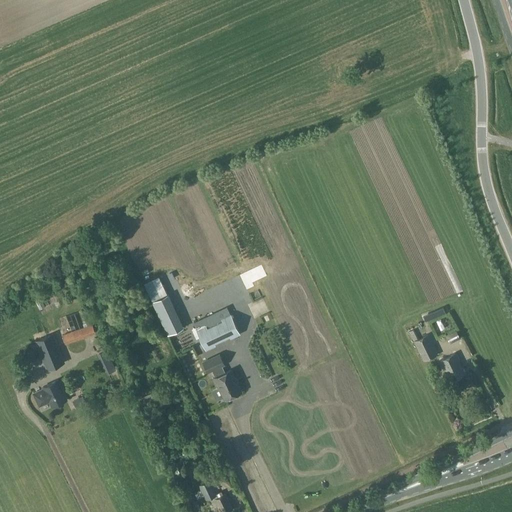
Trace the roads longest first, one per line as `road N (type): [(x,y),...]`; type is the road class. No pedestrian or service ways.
road 1 (unclassified): [(511,256),(484,169),(479,74),(464,0)]
road 2 (secondary): [(379,501),(511,459)]
road 3 (secondary): [(501,437),(379,501)]
